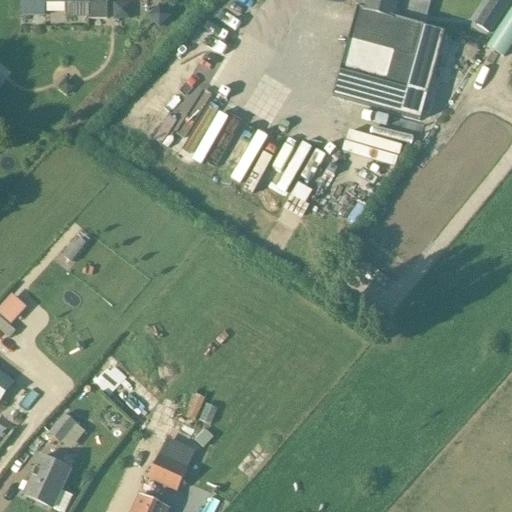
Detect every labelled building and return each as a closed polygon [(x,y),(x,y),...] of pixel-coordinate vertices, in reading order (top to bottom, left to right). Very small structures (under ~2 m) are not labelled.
[(108,21),(107,0),(45,0),(45,4),(89,4),(89,21),(108,21)] [(359,0),(359,2),(403,14),(406,0),(359,0)] [(490,0),(489,2),(504,11),(510,0),(490,0)] [(21,15),(32,15),(44,16),(44,2),(21,2),(21,15)] [(403,14),(359,2),(340,73),(407,91),(425,28),(401,21),(403,14)] [(130,4),(114,4),(114,20),(130,20),(130,4)] [(511,9),(487,47),(503,58),(511,43),(511,9)] [(0,369),(0,401),(15,382),(0,369)] [(85,433),(76,424),(65,415),(75,404),(67,396),(40,428),(71,451),(85,433)] [(188,470),(184,468),(191,453),(166,442),(158,456),(147,480),(177,495),(188,470)] [(24,495),(53,508),(60,511),(65,511),(72,497),(61,492),(70,471),(41,458),(24,495)] [(139,496),(131,511),(167,511),(169,510),(139,496)]
